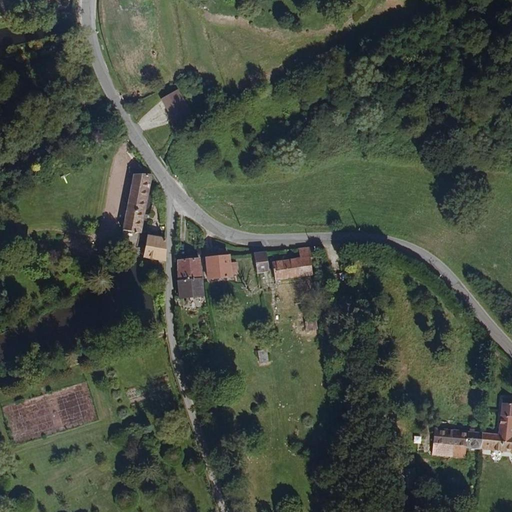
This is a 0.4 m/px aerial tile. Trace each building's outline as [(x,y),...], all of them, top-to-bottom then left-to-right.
[(191,112),(179,90),(162,99),(175,121),(191,112)] [(139,238),(151,177),(135,174),(123,235),(139,238)] [(165,261),(165,238),(148,236),(144,258),(165,261)] [(311,276),(309,256),(312,256),(311,248),(298,249),(300,258),(275,262),(278,280),(311,276)] [(268,270),(265,252),(256,254),(259,271),(268,270)] [(239,274),(238,262),(231,263),(230,255),(206,257),(208,279),(232,276),(232,274),(239,274)] [(204,296),(200,258),(180,259),(184,298),(204,296)] [(267,350),(258,350),(259,362),(268,361),(267,350)] [(511,446),(511,425),(511,431),(493,429),(491,445),(511,446)] [(491,445),(493,429),(455,426),(454,441),(477,443),(476,453),(490,455),(491,445)]
